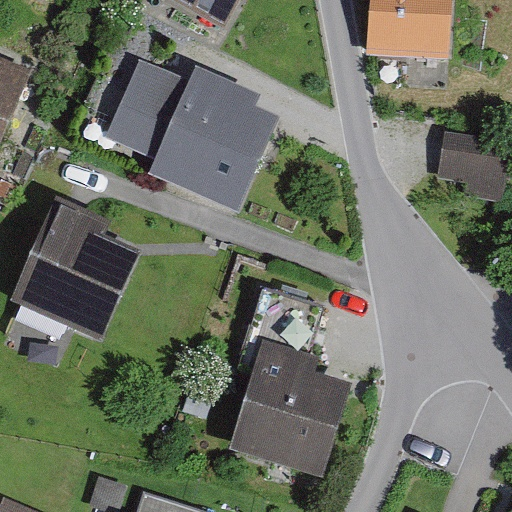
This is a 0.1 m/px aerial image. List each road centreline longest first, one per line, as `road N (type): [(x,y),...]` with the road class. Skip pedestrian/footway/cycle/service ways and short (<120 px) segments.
road 1 (residential): [(429,302),(369,177),(334,0)]
road 2 (residential): [(362,511),(406,403),(429,302)]
